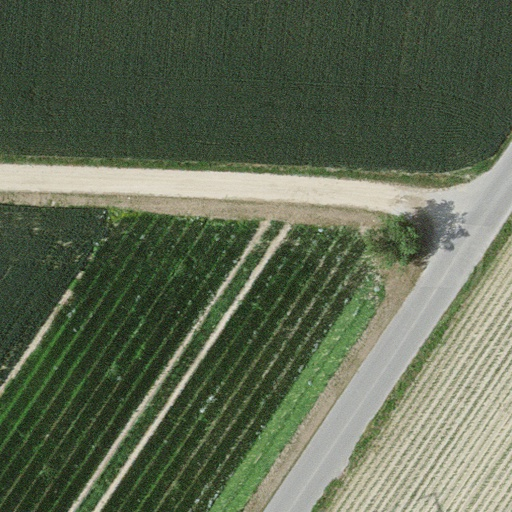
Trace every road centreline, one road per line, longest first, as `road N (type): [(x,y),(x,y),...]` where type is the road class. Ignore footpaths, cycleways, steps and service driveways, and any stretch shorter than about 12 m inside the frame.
road 1 (track): [(0,180),(492,213)]
road 2 (unclassified): [(511,183),(284,511)]
